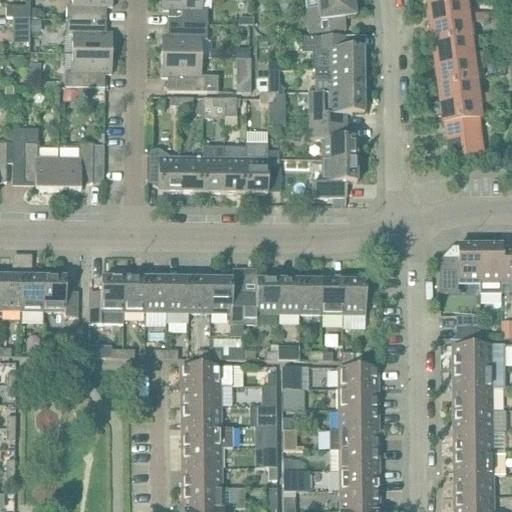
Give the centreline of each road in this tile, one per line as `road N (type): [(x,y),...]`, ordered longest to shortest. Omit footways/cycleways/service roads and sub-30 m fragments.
road 1 (residential): [(419,511),(414,224)]
road 2 (unclassified): [(398,228),(344,238),(134,235)]
road 3 (residential): [(134,235),(137,0)]
road 4 (residential): [(393,0),(398,228)]
road 5 (residential): [(163,511),(160,365)]
road 6 (unclassified): [(134,235),(0,235)]
